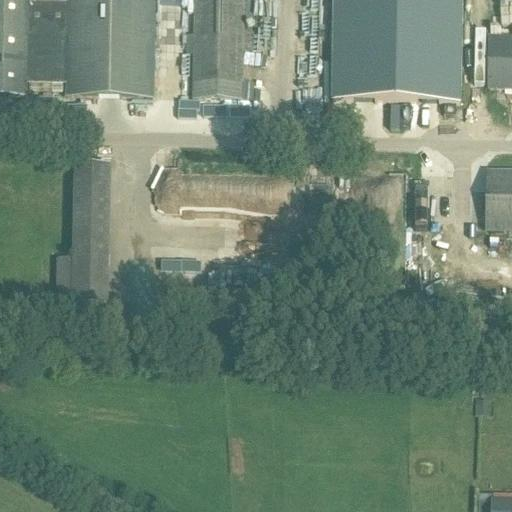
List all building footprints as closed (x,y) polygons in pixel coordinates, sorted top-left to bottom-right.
[(0,0),(0,99),(27,100),(27,86),(67,86),(66,100),(153,102),(154,0),(68,0),(68,6),(28,5),(28,0),(0,0)] [(243,88),(244,55),(253,55),(254,35),(245,35),(245,0),(194,0),(193,37),(187,38),(187,58),(193,58),(193,87),(243,88)] [(460,108),(462,0),(334,0),(332,105),(460,108)] [(511,92),(511,39),(489,39),(488,92),(511,92)] [(109,310),(112,168),(75,168),(73,261),(57,261),(56,309),(109,310)] [(511,235),(511,173),(487,173),(485,235),(511,235)]
